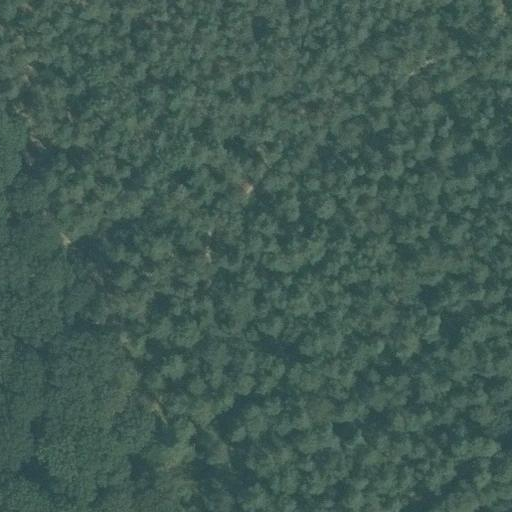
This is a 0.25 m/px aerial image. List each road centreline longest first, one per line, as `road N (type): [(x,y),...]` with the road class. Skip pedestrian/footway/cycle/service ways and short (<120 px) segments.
road 1 (track): [(416,0),(74,254)]
road 2 (track): [(74,254),(0,99)]
road 3 (track): [(389,511),(511,429)]
